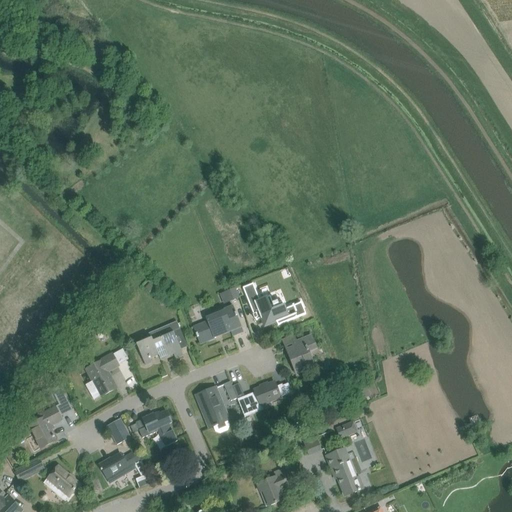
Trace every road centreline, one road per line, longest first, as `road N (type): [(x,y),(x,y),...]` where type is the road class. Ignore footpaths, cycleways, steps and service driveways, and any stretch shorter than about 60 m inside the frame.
road 1 (residential): [(136,504),(196,474),(198,446),(172,385)]
road 2 (track): [(0,428),(102,316)]
